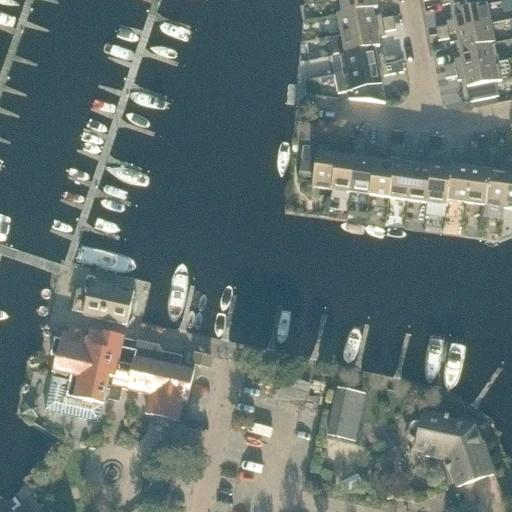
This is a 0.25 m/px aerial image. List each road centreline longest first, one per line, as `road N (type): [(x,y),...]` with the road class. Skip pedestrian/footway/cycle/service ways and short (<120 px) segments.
road 1 (residential): [(194,511),(235,377)]
road 2 (residential): [(428,123),(417,0)]
